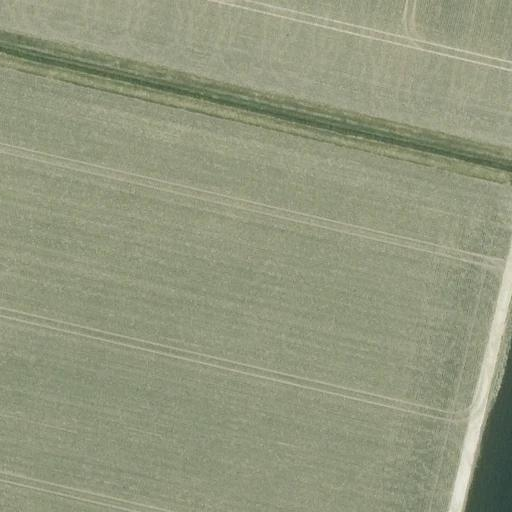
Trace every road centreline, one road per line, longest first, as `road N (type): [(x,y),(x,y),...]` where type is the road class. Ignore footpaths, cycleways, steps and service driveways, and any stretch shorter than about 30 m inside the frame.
road 1 (track): [(0,36),(511,155)]
road 2 (track): [(511,180),(0,61)]
road 3 (track): [(511,267),(454,511)]
